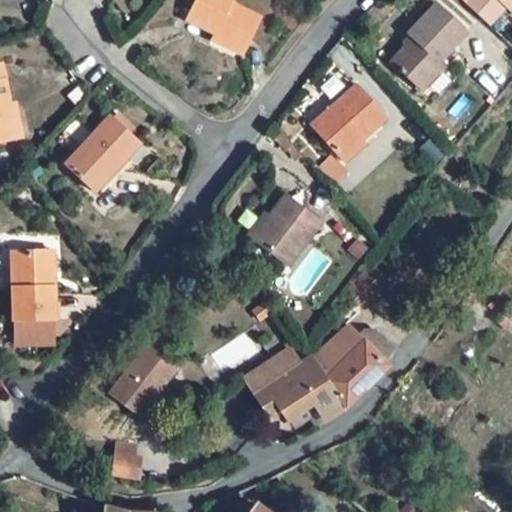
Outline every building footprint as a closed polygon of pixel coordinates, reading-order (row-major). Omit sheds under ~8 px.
[(232,0),(195,0),(187,18),(215,32),(212,39),(242,53),(260,18),(231,4),(232,0)] [(511,0),(467,0),(465,2),(489,24),(506,5),(511,11),(511,0)] [(467,31),(436,3),(408,34),(413,38),(391,61),(422,90),(444,66),(439,62),(467,31)] [(0,140),(17,138),(10,103),(3,63),(0,63),(0,140)] [(357,85),(312,125),(341,157),(361,139),(385,117),(357,85)] [(15,102),(10,103),(17,138),(22,137),(15,102)] [(133,127),(118,113),(115,118),(130,132),(133,127)] [(115,118),(111,114),(65,164),(95,191),(99,187),(117,168),(141,142),(130,132),(115,118)] [(361,139),(341,157),(346,162),(366,145),(361,139)] [(122,172),(117,168),(99,187),(104,191),(122,172)] [(320,222),(286,196),(270,217),(254,238),(289,263),(320,222)] [(250,234),(254,238),(270,217),(265,214),(250,234)] [(50,250),(12,251),(13,320),(16,320),(51,319),(55,319),(55,285),(51,286),(50,250)] [(374,263),(345,286),(362,307),(391,285),(374,263)] [(52,344),(51,319),(16,320),(16,345),(52,344)] [(313,358),(312,359),(345,406),(346,406),(388,365),(386,363),(366,341),(349,326),(313,358)] [(396,349),(378,331),(366,341),(386,363),(396,349)] [(179,363),(151,341),(111,393),(139,414),(179,363)] [(300,362),(290,347),(245,377),(255,392),(300,362)] [(312,359),(310,355),(300,362),(255,392),(271,418),(282,411),(287,418),(291,416),(314,402),(318,407),(326,419),(344,407),(345,406),(312,359)] [(314,402),(291,416),(295,422),(318,407),(314,402)] [(115,473),(138,477),(141,458),(134,456),(135,444),(119,442),(115,473)] [(103,511),(104,506),(83,498),(81,511),(103,511)]
